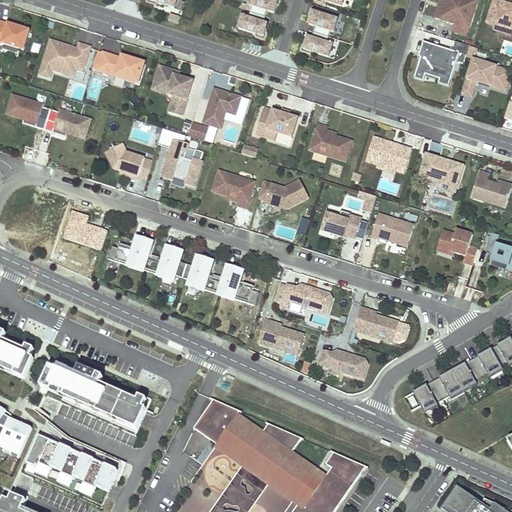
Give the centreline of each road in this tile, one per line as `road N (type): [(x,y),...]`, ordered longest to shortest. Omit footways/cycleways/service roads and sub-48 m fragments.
road 1 (residential): [(469,330),(439,307),(41,179),(16,179)]
road 2 (residential): [(0,254),(201,345)]
road 3 (residential): [(201,345),(371,420)]
road 4 (residential): [(201,345),(118,511)]
road 5 (residential): [(121,20),(275,69)]
road 6 (residential): [(371,420),(511,483)]
road 7 (residential): [(371,420),(391,378),(469,330)]
road 8 (residential): [(382,103),(511,144)]
